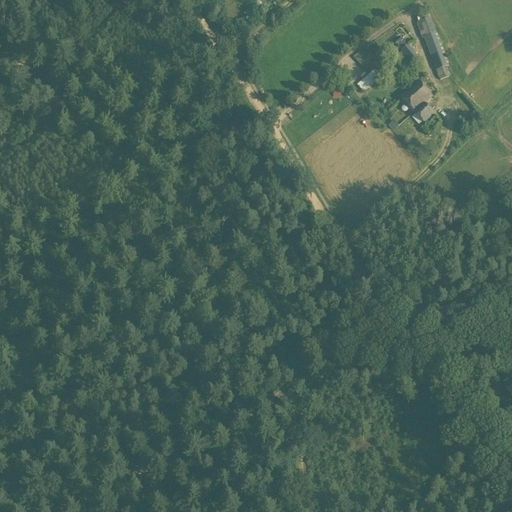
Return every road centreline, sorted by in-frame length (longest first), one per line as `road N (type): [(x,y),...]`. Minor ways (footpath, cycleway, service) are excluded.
road 1 (unclassified): [(511,473),(383,312),(200,0)]
road 2 (track): [(19,511),(184,454),(295,382)]
road 3 (track): [(295,382),(306,511)]
